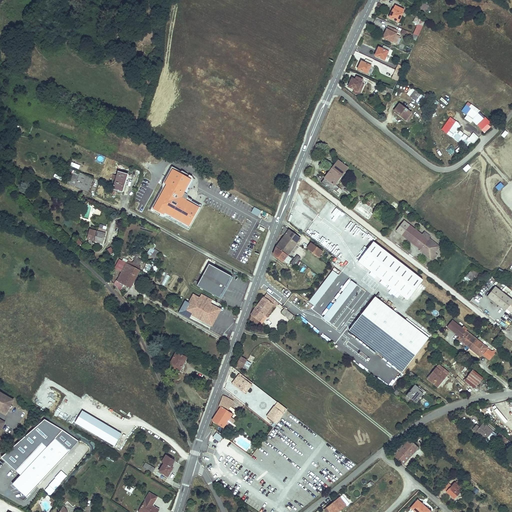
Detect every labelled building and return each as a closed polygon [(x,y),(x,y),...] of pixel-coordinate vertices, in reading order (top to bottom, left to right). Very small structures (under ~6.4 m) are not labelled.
[(429,7),(423,3),(419,7),(425,12),(429,7)] [(445,7),(441,12),(446,17),(450,12),(445,7)] [(390,8),(385,17),(396,22),(401,11),(395,8),(394,10),(390,8)] [(416,14),(412,22),(417,24),(412,34),(416,36),(423,20),(416,14)] [(387,26),(382,36),(391,41),(396,30),(387,26)] [(412,34),(401,29),(399,33),(410,38),(412,34)] [(377,46),(373,55),(384,59),(389,48),(382,45),(381,48),(377,46)] [(361,60),(357,67),(367,72),(372,62),(366,59),(364,62),(361,60)] [(379,74),(390,76),(392,69),(381,66),(379,74)] [(394,68),(390,77),(396,80),(400,71),(394,68)] [(353,77),(349,85),(356,89),(359,90),(362,83),(364,79),(358,75),(356,79),(353,77)] [(359,90),(356,89),(354,92),(360,95),(365,84),(362,83),(359,90)] [(385,85),(381,93),(388,97),(392,88),(385,85)] [(416,89),(410,96),(417,101),(417,100),(422,95),(416,89)] [(411,110),(400,101),(397,104),(395,102),(393,105),(395,107),(393,109),(405,118),(406,116),(408,118),(411,113),(410,111),(411,110)] [(471,122),(487,132),(492,123),(478,114),(480,110),(471,104),(470,106),(466,104),(461,111),(467,114),(464,118),(471,122)] [(448,122),(443,129),(452,136),(452,137),(468,149),(471,145),(472,146),(480,138),(476,135),(469,143),(455,132),(458,129),(448,122)] [(442,146),(450,154),(453,151),(446,142),(442,146)] [(337,160),(323,176),(325,178),(321,182),(333,192),(337,188),(332,184),(333,183),(346,167),(340,162),(337,160)] [(466,172),(472,167),(468,163),(463,168),(466,172)] [(67,166),(61,180),(64,181),(70,167),(67,166)] [(94,178),(70,167),(64,181),(83,189),(87,179),(93,182),(95,178),(94,178)] [(165,188),(151,212),(165,219),(169,218),(191,231),(204,207),(190,199),(189,200),(202,207),(190,229),(154,209),(168,184),(166,183),(173,170),(195,182),(188,195),(189,196),(193,189),(198,181),(196,180),(196,178),(185,172),(183,173),(173,167),(165,183),(165,188)] [(202,207),(189,200),(189,201),(186,200),(186,197),(187,195),(188,195),(195,182),(173,170),(166,183),(168,184),(154,209),(190,229),(202,207)] [(128,174),(118,171),(117,175),(116,180),(113,189),(113,191),(115,192),(122,194),(128,174)] [(93,182),(87,179),(83,189),(89,191),(93,182)] [(495,186),(499,190),(504,185),(501,181),(495,186)] [(328,220),(330,216),(339,222),(345,214),(327,202),(323,209),(327,213),(324,217),(328,220)] [(261,218),(264,212),(257,208),(254,214),(261,218)] [(438,246),(427,238),(426,239),(402,220),(394,230),(419,249),(419,247),(425,252),(424,254),(428,258),(433,252),(438,246)] [(275,248),(273,253),(283,261),(300,239),(289,230),(290,229),(285,225),(280,235),(283,238),(275,248)] [(314,232),(316,228),(310,226),(306,235),(314,239),(316,233),(314,232)] [(102,244),(105,235),(105,232),(105,231),(100,230),(98,230),(98,233),(89,230),(87,240),(102,244)] [(82,244),(77,237),(74,239),(79,246),(82,244)] [(422,280),(373,241),(358,261),(407,300),(422,280)] [(323,251),(311,242),(307,247),(319,257),(323,251)] [(337,257),(342,261),(346,254),(341,250),(337,257)] [(135,263),(142,266),(148,269),(149,267),(146,265),(147,263),(132,255),(131,258),(134,260),(133,262),(135,263)] [(301,258),(298,255),(292,262),(294,264),(295,265),(301,258)] [(125,268),(126,266),(122,263),(118,271),(123,273),(125,268)] [(134,266),(128,263),(126,266),(125,268),(138,274),(142,266),(135,263),(134,266)] [(222,299),(233,277),(211,265),(199,287),(222,299)] [(499,266),(497,269),(504,275),(506,272),(507,271),(499,266)] [(123,273),(118,281),(122,284),(131,288),(138,274),(125,268),(123,273)] [(472,269),(466,277),(472,282),(479,274),(472,269)] [(337,275),(332,271),(309,302),(315,306),(337,275)] [(357,285),(351,281),(323,318),(329,322),(357,285)] [(511,311),(511,299),(495,286),(487,296),(505,310),(506,309),(511,312),(511,311)] [(275,301),(267,294),(265,296),(273,303),(275,301)] [(254,308),(250,319),(256,324),(264,314),(273,303),(265,296),(264,295),(254,308)] [(214,326),(222,311),(196,297),(188,312),(214,326)] [(361,314),(348,330),(401,373),(414,356),(428,339),(375,297),(361,314)] [(273,303),(264,314),(267,317),(276,306),(273,303)] [(284,309),(282,313),(290,320),(293,316),(284,309)] [(447,326),(450,328),(455,322),(452,320),(447,326)] [(462,338),(459,340),(469,348),(476,339),(466,331),(468,328),(464,325),(462,327),(455,322),(450,328),(457,334),(462,338)] [(491,351),(476,339),(469,348),(479,357),(482,354),(483,355),(491,362),(496,355),(494,354),(496,352),(492,349),(491,351)] [(177,352),(169,368),(178,374),(186,357),(177,352)] [(240,355),(236,364),(243,367),(247,358),(240,355)] [(448,373),(438,365),(428,378),(436,386),(439,383),(438,381),(441,378),(443,379),(448,373)] [(472,371),(466,378),(476,386),(481,380),(482,379),(472,371)] [(251,384),(238,374),(232,382),(245,393),(251,384)] [(423,392),(414,385),(406,395),(415,402),(423,392)] [(402,394),(395,388),(391,393),(398,398),(402,394)] [(16,399),(0,389),(0,409),(7,414),(16,399)] [(231,405),(233,402),(222,396),(222,398),(226,400),(224,403),(230,406),(231,405)] [(230,406),(224,403),(226,400),(222,398),(218,404),(222,407),(223,405),(227,407),(225,409),(227,410),(230,406)] [(287,409),(277,402),(274,406),(266,416),(276,423),(287,409)] [(222,407),(218,404),(216,408),(218,410),(212,420),(223,427),(225,424),(230,417),(232,414),(227,410),(225,409),(227,407),(223,405),(222,407)] [(494,405),(491,408),(504,422),(507,420),(494,405)] [(118,414),(115,418),(122,423),(125,418),(118,414)] [(229,427),(235,420),(230,417),(225,424),(229,427)] [(12,483),(26,496),(80,441),(65,431),(46,420),(4,457),(21,474),(12,483)] [(473,427),(485,438),(488,440),(493,435),(495,437),(496,436),(501,441),(502,439),(506,435),(501,431),(498,434),(493,429),(494,429),(487,422),(488,421),(485,420),(480,426),(476,423),(473,427)] [(220,441),(223,436),(216,432),(213,438),(220,441)] [(403,463),(418,447),(407,437),(391,454),(403,463)] [(164,464),(160,471),(169,476),(173,468),(170,466),(174,461),(166,456),(162,463),(164,464)] [(158,468),(148,462),(145,468),(155,473),(158,468)] [(452,486),(456,489),(457,491),(461,487),(459,486),(461,484),(457,481),(452,486)] [(109,488),(99,482),(96,486),(99,488),(107,493),(109,488)] [(447,491),(452,486),(449,482),(443,488),(447,491)] [(128,484),(125,489),(131,493),(133,490),(128,487),(129,485),(128,484)] [(456,489),(452,486),(447,491),(455,499),(460,493),(457,491),(456,489)] [(83,498),(74,489),(69,493),(78,502),(83,498)] [(78,502),(69,493),(66,497),(74,506),(78,502)] [(157,511),(160,508),(156,506),(161,498),(153,493),(141,511),(157,511)] [(332,502),(323,509),(325,511),(336,511),(345,506),(340,499),(334,504),(332,502)] [(429,511),(430,511),(417,499),(410,507),(415,511),(429,511)]
